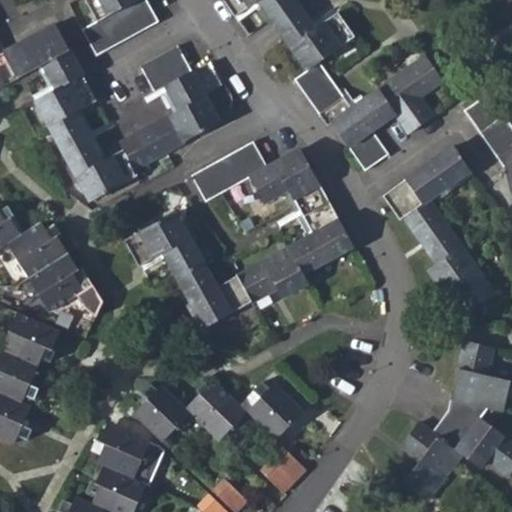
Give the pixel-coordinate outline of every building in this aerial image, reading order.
[(96,56),(157,23),(143,0),(138,0),(96,23),(83,31),(96,56)] [(83,0),(96,23),(138,0),(83,0)] [(257,3),(271,22),(296,6),(291,0),(221,0),(234,17),(257,3)] [(296,6),(271,22),(273,25),(298,9),(296,6)] [(298,9),(273,25),(283,40),(308,22),(298,9)] [(283,40),(306,72),(318,64),(354,38),(337,14),(315,30),(311,25),(308,22),(283,40)] [(53,26),(3,54),(17,80),(41,67),(55,90),(82,77),(53,26)] [(0,88),(17,80),(3,54),(0,47),(0,88)] [(186,65),(178,51),(177,50),(141,70),(154,92),(163,87),(190,73),(186,65)] [(420,97),(442,82),(424,57),(378,89),(377,90),(395,116),(408,134),(434,117),(420,97)] [(306,72),(294,80),(327,127),(330,124),(351,110),(327,78),(318,64),(306,72)] [(219,124),(190,73),(163,87),(177,109),(178,113),(168,118),(184,144),(219,124)] [(61,153),(89,137),(75,113),(97,102),(82,77),(55,90),(34,102),(61,153)] [(351,110),(330,124),(365,170),(386,156),(371,133),(395,116),(377,90),(351,110)] [(511,167),(511,128),(489,96),(465,112),(504,170),(511,167)] [(118,145),(121,151),(134,172),(164,155),(184,144),(168,118),(118,145)] [(136,178),(134,172),(121,151),(103,162),(89,137),(61,153),(88,203),(136,178)] [(219,195),(248,179),(267,169),(252,143),(191,176),(204,203),(219,195)] [(429,201),(469,173),(451,149),(383,197),(399,221),(404,219),(429,201)] [(303,218),(328,204),(300,151),(267,169),(248,179),(263,205),(288,192),(303,218)] [(429,201),(404,219),(435,265),(461,248),(429,201)] [(302,276),(352,248),(328,204),(303,218),(313,236),(287,250),(302,276)] [(4,222),(14,216),(7,206),(0,209),(0,248),(7,244),(16,238),(4,222)] [(163,255),(175,277),(176,280),(204,264),(174,215),(123,242),(138,268),(141,267),(163,255)] [(51,240),(59,235),(53,224),(45,230),(41,223),(25,233),(16,238),(7,244),(29,279),(63,257),(51,240)] [(51,240),(63,257),(70,252),(59,235),(51,240)] [(494,294),(461,248),(435,265),(427,271),(445,296),(453,291),(468,311),(494,294)] [(307,285),(302,276),(287,250),(236,278),(251,305),(277,290),(281,298),(307,285)] [(63,257),(29,279),(50,312),(76,295),(84,307),(87,311),(91,314),(93,315),(95,315),(102,302),(80,268),(73,274),(63,257)] [(251,305),(236,278),(218,288),(204,264),(176,280),(203,330),(251,305)] [(45,350),(53,330),(17,314),(0,351),(38,367),(41,361),(49,364),(55,353),(45,350)] [(487,378),(493,350),(461,342),(449,401),(488,410),(503,412),(510,384),(487,378)] [(0,351),(0,394),(21,403),(25,396),(34,400),(38,389),(29,386),(38,367),(0,351)] [(211,390),(204,384),(196,392),(202,399),(189,413),(218,441),(246,413),(239,406),(216,385),(211,390)] [(267,390),(261,384),(253,392),(260,399),(246,413),(275,441),(302,413),(273,385),(267,390)] [(154,390),(149,385),(140,393),(146,399),(132,413),(161,442),(189,413),(182,406),(160,385),(154,390)] [(239,406),(246,413),(260,399),(253,392),(239,406)] [(0,394),(0,437),(14,444),(18,437),(26,441),(32,430),(22,426),(31,408),(21,403),(0,394)] [(456,451),(480,420),(488,410),(449,401),(446,413),(432,434),(456,451)] [(511,468),(511,444),(480,420),(456,451),(463,456),(480,469),(486,462),(506,476),(511,468)] [(426,504),(463,456),(456,451),(432,434),(417,424),(400,448),(418,462),(402,486),(426,504)] [(146,485),(150,487),(165,454),(160,449),(149,444),(113,428),(105,445),(97,442),(92,453),(100,455),(97,464),(109,469),(133,480),(146,485)] [(301,467),(283,449),(272,460),(294,482),(305,471),(301,467)] [(262,471),(282,493),(294,482),(272,460),(262,471)] [(96,499),(93,506),(106,511),(134,511),(146,485),(133,480),(109,469),(100,488),(92,485),(88,496),(96,499)] [(224,481),(212,493),(231,511),(235,511),(245,502),(224,481)] [(198,509),(201,511),(200,511),(225,511),(209,496),(198,509)] [(106,511),(93,506),(75,498),(71,506),(62,502),(57,511),(106,511)]
